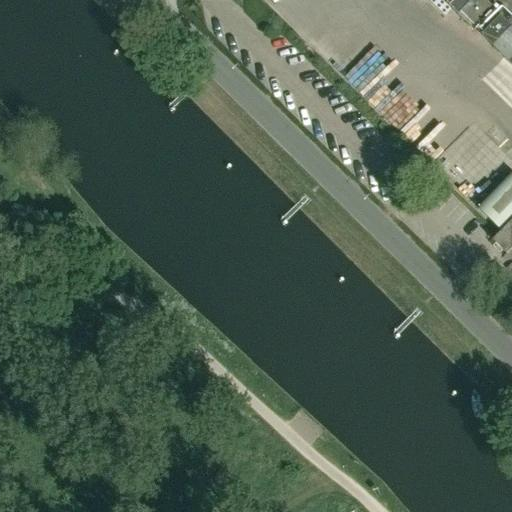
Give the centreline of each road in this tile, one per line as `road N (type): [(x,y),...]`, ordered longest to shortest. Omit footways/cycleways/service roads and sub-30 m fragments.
road 1 (unclassified): [(511,357),(147,0)]
road 2 (unclassified): [(373,510),(253,402),(58,262),(0,234)]
